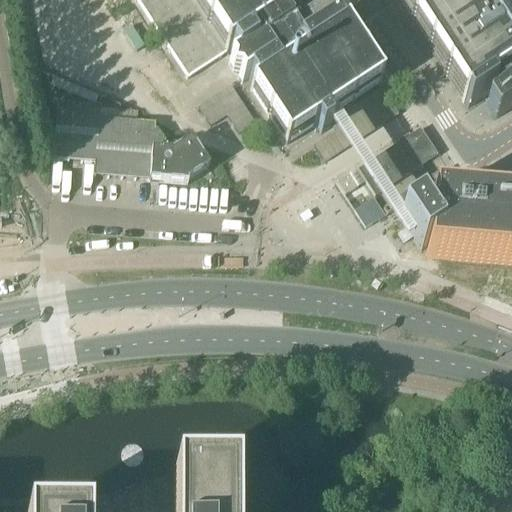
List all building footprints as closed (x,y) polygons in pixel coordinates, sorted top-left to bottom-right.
[(511,0),(132,0),(186,81),(226,55),(231,64),(228,66),(234,74),(241,85),(248,81),(252,89),(249,91),(285,147),(315,128),(320,136),(330,129),(325,121),(334,115),(372,90),(381,85),(363,58),(344,29),(340,32),(333,23),(368,0),(394,0),(463,105),(463,104),(467,110),(493,93),(489,88),(511,72),(511,2),(511,1),(511,0)] [(511,95),(510,92),(509,91),(508,91),(507,91),(486,105),(486,106),(486,107),(486,108),(493,119),(494,120),(496,120),(511,109),(511,95)] [(343,152),(399,116),(397,112),(388,99),(333,135),(313,148),(324,165),(343,152)] [(154,126),(136,125),(99,122),(100,109),(57,105),(52,163),(94,166),(93,179),(149,183),(149,186),(159,187),(159,184),(187,186),(187,183),(208,169),(190,141),(170,154),(157,132),(153,132),(154,126)] [(400,221),(334,115),(325,121),(330,129),(394,232),(398,237),(407,231),(400,221)] [(357,172),(374,198),(437,157),(420,131),(409,138),(408,137),(398,143),(399,145),(357,172)] [(440,179),(436,174),(421,184),(425,190),(440,179)] [(357,190),(349,177),(336,185),(344,198),(357,190)] [(424,190),(420,184),(406,194),(409,199),(424,190)] [(409,200),(405,194),(391,204),(394,209),(409,200)] [(511,205),(431,199),(429,217),(425,220),(417,209),(400,221),(407,231),(398,237),(394,232),(389,235),(397,249),(402,246),(412,239),(421,253),(427,248),(426,259),(511,266),(511,205)] [(372,200),(353,213),(365,230),(385,218),(381,213),(372,200)] [(235,511),(235,472),(154,472),(154,511),(235,511)]
